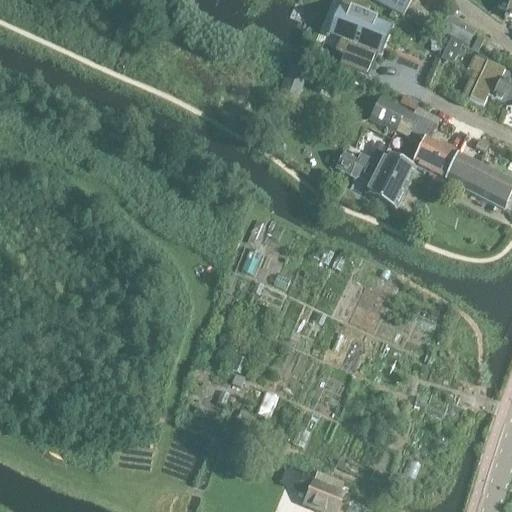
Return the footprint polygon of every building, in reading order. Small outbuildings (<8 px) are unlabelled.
[(364,18),(368,9),(351,0),(339,0),(337,6),(335,5),(334,9),(336,10),(325,34),(337,40),(331,53),(353,66),(355,61),(368,67),(372,57),(377,59),(379,55),(377,54),(388,28),(381,25),(381,24),(364,18)] [(367,0),(399,18),(409,0),(367,0)] [(511,0),(510,0),(503,20),(511,22),(511,0)] [(452,41),(460,27),(446,20),(439,34),(452,41)] [(477,55),(484,41),(477,38),(470,51),(477,55)] [(462,47),(450,41),(440,62),(452,67),(462,47)] [(488,96),(493,98),(504,72),(504,71),(474,59),(468,74),(473,77),(470,84),(463,100),(483,108),(488,96)] [(296,106),(307,75),(289,68),(277,100),(296,106)] [(493,98),(492,100),(506,107),(505,110),(511,112),(511,75),(504,72),(493,98)] [(413,118),(409,116),(380,101),(368,125),(395,137),(398,130),(425,143),(423,147),(412,142),(402,162),(413,168),(412,169),(443,184),(442,186),(448,189),(462,160),(429,144),(440,123),(417,111),(413,118)] [(343,155),(335,170),(370,187),(369,188),(364,198),(395,213),(414,173),(384,158),(380,167),(360,157),(357,162),(351,159),(347,157),(343,155)] [(502,214),(511,194),(511,185),(462,160),(448,189),(453,191),(454,190),(502,214)] [(351,204),(360,208),(363,202),(351,196),(340,190),(337,197),(351,204)] [(240,391),(244,381),(235,377),(231,387),(240,391)] [(246,425),(249,418),(240,413),(237,421),(246,425)] [(243,475),(250,458),(234,452),(227,470),(243,475)] [(308,511),(337,511),(344,495),(311,482),(300,509),(308,511)]
